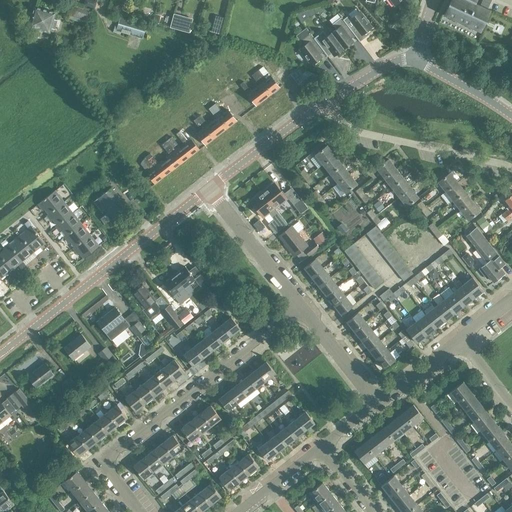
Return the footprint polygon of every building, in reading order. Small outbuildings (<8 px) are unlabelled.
[(92,0),(84,0),(83,5),(95,9),(97,2),(92,0)] [(453,0),(447,16),(477,30),(487,9),(475,3),(476,0),(453,0)] [(64,13),(86,20),(90,9),(68,2),(64,13)] [(50,33),(51,28),(55,29),(58,20),(54,19),(56,12),(34,6),(32,13),(28,12),(26,21),(29,22),(28,27),(36,29),(33,36),(40,38),(43,31),(50,33)] [(311,16),(316,13),(313,9),(312,9),(296,14),(301,22),(311,15),(311,16)] [(341,9),(338,13),(343,18),(346,14),(341,9)] [(341,17),(359,41),(367,36),(365,32),(371,28),(359,12),(350,18),(348,15),(343,19),(341,17)] [(170,26),(170,27),(189,33),(189,31),(191,24),(180,20),(181,16),(174,13),(170,26)] [(142,39),(146,25),(120,17),(116,31),(142,39)] [(352,42),(350,39),(348,36),(352,32),(359,42),(359,41),(341,17),(332,24),(336,29),(331,33),(343,49),(352,42)] [(343,49),(331,33),(327,36),(323,31),(314,38),(307,28),(306,29),(325,53),(330,49),(334,55),(343,49)] [(297,36),(300,40),(304,45),(300,48),(312,64),(321,57),(316,51),(321,48),(325,53),(306,29),(297,36)] [(327,145),(315,155),(322,165),(334,155),(327,145)] [(342,165),(334,155),(322,165),(330,174),(342,165)] [(388,159),(376,169),(384,178),(396,169),(388,159)] [(349,174),(342,165),(330,174),(337,183),(349,174)] [(309,175),(304,168),(299,172),(304,179),(309,175)] [(403,178),(396,169),(384,178),(391,188),(403,178)] [(450,173),(437,182),(445,192),(457,182),(450,173)] [(345,193),(357,184),(349,174),(337,183),(345,193)] [(309,175),(304,179),(309,185),(314,181),(309,175)] [(411,188),(403,178),(391,188),(398,197),(411,188)] [(275,208),(287,199),(292,205),(301,199),(292,188),(286,192),(286,193),(284,195),(274,182),(262,192),(275,208)] [(465,192),(457,182),(445,192),(452,201),(465,192)] [(111,187),(102,194),(93,202),(104,216),(101,218),(105,223),(126,206),(111,187)] [(365,194),(360,187),(355,191),(360,197),(365,194)] [(418,197),(411,188),(398,197),(406,207),(418,197)] [(38,204),(43,210),(44,209),(48,213),(64,201),(55,190),(38,204)] [(316,190),(311,194),(316,200),(321,196),(316,190)] [(287,224),(275,208),(262,192),(250,201),(263,218),(269,213),(275,220),(268,225),(275,233),(287,224)] [(460,211),(472,201),(465,192),(452,201),(460,211)] [(511,211),(511,193),(504,200),(509,206),(506,208),(507,209),(502,214),(499,217),(501,220),(511,211)] [(365,194),(360,197),(365,203),(369,199),(365,194)] [(321,196),(316,200),(321,206),(326,202),(321,196)] [(379,200),(373,204),(379,212),(384,207),(379,200)] [(64,201),(48,213),(46,215),(51,221),(53,220),(57,225),(73,212),(64,201)] [(421,201),(417,205),(422,211),(426,207),(421,201)] [(468,220),(480,211),(472,201),(460,211),(468,220)] [(426,207),(422,211),(426,217),(431,213),(426,207)] [(376,215),(371,208),(366,212),(371,219),(376,215)] [(511,211),(501,220),(504,224),(507,221),(508,221),(511,218),(511,211)] [(73,212),(57,225),(55,226),(60,232),(62,231),(65,236),(82,223),(73,212)] [(376,215),(371,219),(376,225),(381,221),(376,215)] [(253,224),(259,232),(265,227),(259,220),(253,224)] [(389,228),(384,221),(378,226),(383,232),(389,228)] [(342,234),(348,229),(342,222),(337,227),(342,234)] [(438,228),(433,222),(428,226),(433,232),(438,228)] [(82,223),(65,236),(64,237),(69,243),(70,242),(74,247),(90,234),(82,223)] [(309,256),(319,247),(314,241),(308,247),(307,246),(308,245),(292,225),(279,236),(294,256),(303,249),(309,256)] [(31,226),(25,231),(26,232),(22,236),(33,250),(34,252),(40,247),(39,246),(44,242),(31,226)] [(379,230),(376,226),(366,233),(369,238),(379,230)] [(487,279),(490,276),(494,282),(505,274),(494,260),(500,256),(476,227),(465,236),(487,262),(479,268),(487,279)] [(438,228),(433,232),(437,239),(443,235),(438,228)] [(383,235),(379,230),(369,238),(373,243),(383,235)] [(322,232),(313,239),(320,247),(328,240),(322,232)] [(11,245),(22,259),(23,261),(29,256),(28,254),(33,250),(22,236),(20,234),(14,239),(15,241),(11,245)] [(79,253),(83,258),(100,245),(90,234),(74,247),(73,248),(77,254),(79,253)] [(387,240),(383,235),(373,243),(377,248),(387,240)] [(390,244),(387,240),(377,248),(381,252),(390,244)] [(0,253),(0,254),(11,268),(12,270),(18,265),(17,263),(22,259),(11,245),(9,243),(3,248),(4,250),(0,253)] [(348,256),(358,248),(354,243),(344,251),(348,256)] [(381,252),(384,257),(394,249),(390,244),(381,252)] [(338,248),(333,252),(338,257),(342,253),(338,248)] [(352,261),(362,253),(358,248),(348,256),(352,261)] [(384,257),(388,262),(398,254),(394,249),(384,257)] [(450,249),(445,252),(448,257),(453,253),(450,249)] [(468,252),(462,257),(469,266),(475,261),(468,252)] [(356,266),(365,258),(362,253),(352,261),(356,266)] [(0,276),(1,279),(8,273),(6,272),(11,268),(0,254),(0,276)] [(388,262),(392,266),(402,259),(398,254),(388,262)] [(435,260),(438,264),(443,261),(440,256),(435,260)] [(350,263),(345,257),(341,261),(345,266),(350,263)] [(316,258),(304,267),(311,277),(323,267),(316,258)] [(359,270),(369,263),(365,258),(356,266),(359,270)] [(405,263),(402,259),(392,266),(396,271),(405,263)] [(363,275),(373,267),(369,263),(359,270),(363,275)] [(409,268),(405,263),(396,271),(399,276),(409,268)] [(431,263),(425,267),(429,272),(434,268),(431,263)] [(191,295),(195,292),(189,285),(195,280),(200,286),(206,281),(195,266),(189,271),(185,266),(174,275),(191,295)] [(323,267),(311,277),(319,286),(331,277),(323,267)] [(357,272),(353,267),(348,270),(352,276),(357,272)] [(367,280),(376,272),(373,267),(363,275),(367,280)] [(413,273),(409,268),(399,276),(404,281),(413,273)] [(416,275),(419,279),(425,275),(421,271),(416,275)] [(370,284),(380,277),(376,272),(367,280),(370,284)] [(174,275),(164,284),(180,304),(191,295),(174,275)] [(360,285),(364,281),(360,276),(356,280),(360,285)] [(331,277),(319,286),(326,296),(338,286),(331,277)] [(370,284),(374,289),(384,281),(380,277),(370,284)] [(462,284),(473,298),(483,291),(472,277),(462,284)] [(410,287),(415,283),(412,278),(406,282),(410,287)] [(211,284),(205,289),(214,300),(220,296),(211,284)] [(464,306),(473,298),(462,284),(453,292),(464,306)] [(133,293),(145,308),(142,310),(150,320),(159,313),(160,308),(156,302),(142,285),(133,293)] [(372,291),(368,285),(363,289),(367,295),(372,291)] [(406,290),(402,285),(393,293),(396,298),(406,290)] [(338,286),(326,296),(334,305),(346,296),(338,286)] [(464,306),(453,292),(448,286),(439,293),(443,299),(454,313),(464,306)] [(388,297),(393,293),(389,288),(379,296),(383,301),(388,297)] [(391,302),(396,298),(393,293),(388,297),(391,302)] [(353,305),(346,296),(334,305),(341,315),(353,305)] [(434,307),(445,321),(454,313),(443,299),(434,307)] [(217,310),(222,306),(219,301),(213,305),(217,310)] [(384,307),(380,302),(376,305),(380,310),(384,307)] [(174,331),(184,323),(178,315),(169,304),(159,312),(174,331)] [(424,314),(436,328),(445,321),(434,307),(424,314)] [(97,321),(107,334),(111,339),(129,325),(115,308),(97,321)] [(184,323),(193,316),(187,308),(178,315),(184,323)] [(212,313),(209,309),(204,313),(207,317),(212,313)] [(358,311),(346,321),(354,331),(366,321),(358,311)] [(383,315),(387,320),(392,316),(388,311),(383,315)] [(415,321),(426,335),(436,328),(424,314),(415,321)] [(203,320),(200,316),(195,320),(198,324),(203,320)] [(221,324),(231,336),(240,329),(231,317),(221,324)] [(137,336),(145,330),(145,329),(138,321),(130,327),(137,336)] [(366,321),(354,331),(361,340),(373,331),(366,321)] [(395,329),(399,326),(395,321),(391,324),(395,329)] [(405,329),(416,343),(426,335),(415,321),(405,329)] [(194,328),(190,324),(185,328),(189,332),(194,328)] [(212,332),(221,344),(231,336),(221,324),(212,332)] [(407,335),(403,330),(398,333),(402,339),(407,335)] [(184,335),(181,331),(176,335),(179,339),(184,335)] [(373,331),(361,340),(369,350),(381,340),(373,331)] [(202,339),(212,351),(221,344),(212,332),(202,339)] [(64,348),(74,360),(91,346),(81,334),(64,348)] [(193,346),(202,358),(212,351),(202,339),(193,346)] [(414,345),(410,339),(405,343),(410,348),(414,345)] [(381,340),(369,350),(376,359),(388,350),(381,340)] [(105,362),(113,355),(106,346),(97,353),(105,362)] [(183,354),(193,366),(202,358),(193,346),(183,354)] [(153,353),(156,357),(164,350),(161,347),(153,353)] [(388,350),(376,359),(384,369),(396,359),(388,350)] [(148,363),(156,357),(153,353),(145,359),(148,363)] [(164,366),(175,380),(185,372),(174,359),(164,366)] [(266,381),(276,373),(266,361),(256,369),(266,381)] [(37,389),(55,375),(45,362),(27,377),(37,389)] [(142,362),(134,368),(137,372),(145,366),(142,362)] [(154,374),(165,388),(175,380),(164,366),(154,374)] [(137,372),(134,368),(126,374),(129,378),(137,372)] [(256,369),(247,376),(256,389),(266,381),(256,369)] [(144,382),(155,395),(165,388),(154,374),(144,382)] [(67,391),(77,384),(70,375),(61,383),(67,391)] [(247,376),(237,384),(247,396),(256,389),(247,376)] [(122,377),(114,384),(117,387),(125,381),(122,377)] [(457,402),(471,392),(471,391),(470,389),(469,390),(463,381),(449,392),(457,402)] [(135,390),(145,403),(155,395),(144,382),(135,390)] [(237,384),(228,391),(238,403),(247,396),(237,384)] [(0,424),(11,415),(10,414),(21,405),(23,407),(30,402),(19,388),(7,398),(8,399),(2,404),(0,401),(0,424)] [(98,396),(101,400),(109,394),(106,390),(98,396)] [(145,403),(135,390),(124,398),(135,411),(145,403)] [(292,394),(288,390),(284,394),(287,398),(292,394)] [(228,391),(218,399),(228,411),(238,403),(228,391)] [(465,412),(478,401),(472,393),(473,393),(471,391),(471,392),(457,402),(465,412)] [(282,402),(287,398),(284,394),(279,398),(282,402)] [(282,402),(279,398),(274,401),(278,406),(282,402)] [(86,406),(89,409),(97,403),(94,399),(86,406)] [(274,401),(269,405),(273,410),(278,406),(274,401)] [(473,421),(486,411),(485,409),(484,409),(478,401),(465,412),(473,421)] [(107,411),(117,425),(128,417),(117,404),(107,411)] [(413,425),(418,422),(424,417),(413,404),(405,411),(405,410),(403,412),(413,425)] [(430,407),(436,414),(439,411),(434,404),(430,407)] [(201,413),(211,426),(221,418),(211,405),(201,413)] [(268,413),(273,410),(269,405),(265,409),(268,413)] [(81,415),(89,409),(86,406),(78,412),(81,415)] [(264,417),(268,413),(265,409),(260,412),(264,417)] [(97,419),(108,433),(117,425),(107,411),(97,419)] [(295,418),(305,431),(315,423),(305,411),(295,418)] [(480,431),(494,421),(487,413),(488,413),(486,411),(473,421),(480,431)] [(264,417),(260,412),(255,416),(259,421),(264,417)] [(404,433),(413,425),(403,412),(401,413),(401,414),(393,420),(404,433)] [(201,413),(191,421),(201,434),(211,426),(201,413)] [(67,421),(70,425),(78,418),(75,415),(67,421)] [(259,421),(255,416),(250,420),(254,424),(259,421)] [(444,417),(441,420),(446,427),(450,424),(444,417)] [(286,426),(295,438),(305,431),(295,418),(286,426)] [(87,427),(98,440),(108,433),(97,419),(87,427)] [(250,420),(246,423),(249,428),(254,424),(250,420)] [(383,427),(394,441),(404,433),(393,420),(385,426),(383,427)] [(62,431),(70,425),(67,421),(59,427),(62,431)] [(191,421),(181,429),(191,442),(201,434),(191,421)] [(488,441),(501,431),(502,430),(500,428),(500,429),(494,421),(480,431),(488,441)] [(249,428),(246,423),(241,427),(245,432),(249,428)] [(455,430),(450,424),(446,427),(451,433),(455,430)] [(277,433),(286,445),(295,438),(286,426),(277,433)] [(77,435),(88,448),(98,440),(87,427),(77,435)] [(384,448),(394,441),(383,427),(381,429),(382,429),(374,435),(384,448)] [(496,451),(509,440),(503,433),(503,432),(502,430),(501,431),(488,441),(496,451)] [(224,443),(232,436),(229,433),(221,439),(224,443)] [(267,441),(277,453),(286,445),(277,433),(267,441)] [(436,433),(429,438),(432,442),(439,437),(436,433)] [(67,443),(78,456),(88,448),(77,435),(67,443)] [(163,442),(173,456),(183,448),(173,435),(163,442)] [(374,456),(378,453),(384,448),(374,435),(366,441),(364,442),(374,456)] [(460,437),(456,440),(461,446),(465,443),(460,437)] [(224,443),(221,439),(213,445),(216,449),(224,443)] [(226,445),(229,449),(237,442),(234,439),(226,445)] [(503,461),(511,453),(511,444),(509,440),(496,451),(503,461)] [(277,453),(267,441),(257,448),(267,460),(277,453)] [(163,442),(153,450),(163,464),(165,466),(169,463),(167,461),(173,456),(163,442)] [(364,464),(374,456),(364,442),(362,444),(354,451),(364,464)] [(425,447),(422,443),(416,448),(419,452),(425,447)] [(466,453),(470,450),(465,443),(461,446),(466,453)] [(221,455),(229,449),(226,445),(218,451),(221,455)] [(204,458),(212,452),(209,448),(201,454),(204,458)] [(419,452),(416,448),(409,454),(412,457),(419,452)] [(153,450),(143,458),(154,471),(163,464),(153,450)] [(238,461),(249,474),(259,466),(249,453),(238,461)] [(214,454),(206,460),(209,464),(217,458),(214,454)] [(471,459),(476,466),(480,463),(475,456),(471,459)] [(143,458),(133,466),(144,479),(154,471),(143,458)] [(396,464),(399,468),(406,463),(403,459),(396,464)] [(414,459),(410,462),(416,469),(420,466),(414,459)] [(229,469),(239,482),(249,474),(238,461),(229,469)] [(183,468),(186,472),(194,466),(191,462),(183,468)] [(481,472),(482,472),(485,469),(480,463),(476,466),(481,472)] [(399,468),(396,464),(390,469),(393,473),(399,468)] [(178,478),(186,472),(183,468),(175,475),(178,478)] [(188,475),(191,478),(199,472),(196,468),(188,475)] [(239,482),(229,469),(218,477),(229,490),(239,482)] [(85,481),(77,471),(64,481),(61,483),(65,489),(68,487),(71,491),(85,481)] [(426,482),(430,479),(425,472),(421,476),(426,482)] [(162,474),(159,477),(163,484),(167,481),(162,474)] [(379,483),(386,478),(383,474),(376,480),(379,483)] [(183,484),(191,478),(188,475),(180,481),(183,484)] [(389,496),(402,485),(394,475),(381,485),(387,493),(387,494),(389,496)] [(487,479),(492,486),(496,483),(490,476),(487,479)] [(163,484),(166,488),(175,481),(172,477),(167,481),(163,484)] [(509,482),(506,478),(500,483),(503,487),(509,482)] [(435,485),(430,479),(426,482),(431,488),(435,485)] [(85,481),(71,491),(79,501),(93,491),(85,481)] [(201,490),(211,504),(221,496),(211,482),(201,490)] [(322,482),(309,493),(317,503),(330,492),(322,482)] [(500,483),(493,488),(496,492),(503,487),(500,483)] [(158,494),(166,488),(163,484),(156,490),(158,494)] [(168,490),(171,494),(179,487),(176,484),(168,490)] [(0,506),(4,511),(14,503),(3,490),(0,485),(0,506)] [(390,497),(397,505),(410,495),(402,485),(389,496),(390,498),(390,497)] [(163,500),(171,494),(168,490),(161,496),(163,500)] [(191,498),(201,511),(211,504),(201,490),(191,498)] [(100,500),(93,491),(79,501),(76,503),(81,509),(83,506),(87,511),(100,500)] [(325,511),(338,502),(330,492),(317,503),(323,511),(325,511)] [(441,501),(445,498),(440,492),(436,495),(441,501)] [(59,501),(52,493),(49,496),(55,504),(59,501)] [(490,497),(487,493),(481,498),(483,502),(490,497)] [(407,511),(418,505),(410,495),(397,505),(402,511),(407,511)] [(181,506),(185,511),(201,511),(191,498),(181,506)] [(450,505),(445,498),(441,501),(446,508),(450,505)] [(483,502),(481,498),(474,503),(477,507),(483,502)] [(87,511),(105,511),(108,510),(100,500),(87,511)] [(59,501),(55,504),(61,511),(65,509),(59,501)] [(345,511),(346,511),(338,502),(325,511),(345,511)]
